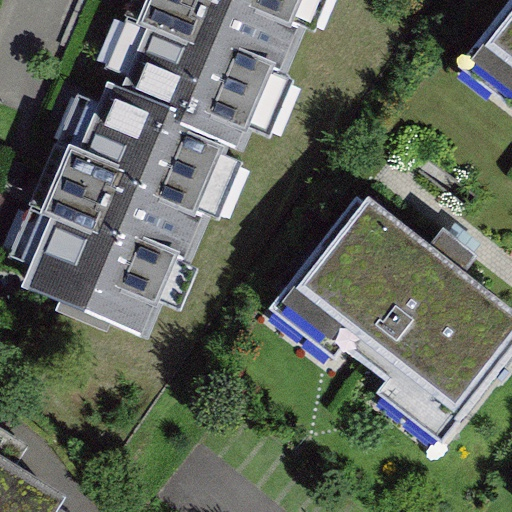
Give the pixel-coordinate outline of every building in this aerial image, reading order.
[(154,0),(121,75),(247,130),(303,0),(154,0)] [(511,5),(465,70),(511,104),(511,5)] [(84,160),(38,266),(163,321),(247,130),(121,75),(84,160)] [(511,295),(459,256),(373,193),(285,312),(455,437),(511,359),(511,295)] [(0,437),(0,511),(61,511),(78,484),(0,437)]
